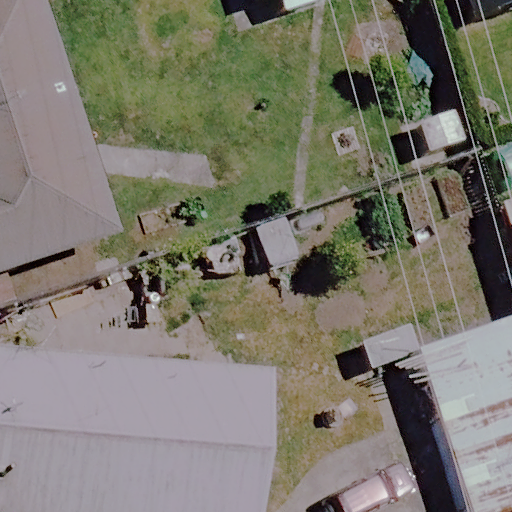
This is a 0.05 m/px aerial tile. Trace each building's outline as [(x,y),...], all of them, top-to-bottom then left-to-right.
[(0,0),(0,284),(100,257),(27,0),(0,0)] [(294,0),(248,0),(253,13),(294,0)] [(511,20),(511,0),(445,0),(458,39),(511,20)] [(316,188),(333,196),(342,198),(351,198),(360,197),(368,194),(376,190),(383,184),(389,177),(394,169),(397,161),(399,152),(399,143),(397,134),(395,126),(390,118),(384,111),(378,105),(370,101),(362,97),(353,96),(344,96),(335,97),(327,100),(319,104),(312,110),(306,117),(301,124),(298,133),(296,142),(296,150),(297,159),(300,168),(305,176),(310,183),(316,188)] [(511,205),(486,214),(511,294),(511,205)] [(511,511),(511,326),(401,362),(448,511),(511,511)] [(245,511),(253,392),(0,376),(0,511),(245,511)]
